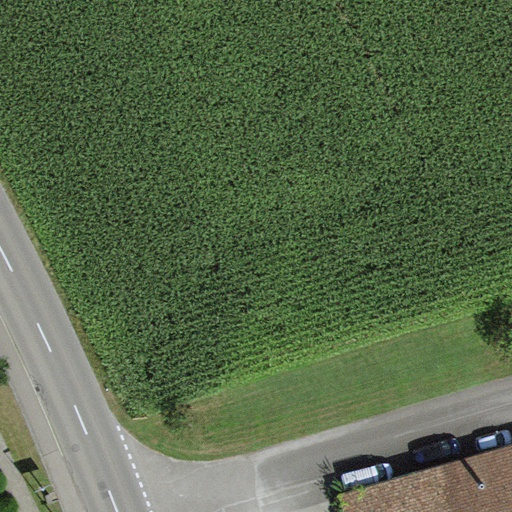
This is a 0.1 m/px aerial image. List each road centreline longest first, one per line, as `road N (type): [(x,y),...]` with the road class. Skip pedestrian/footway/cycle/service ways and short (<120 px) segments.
road 1 (residential): [(127,511),(511,399)]
road 2 (tertiary): [(113,511),(0,262)]
